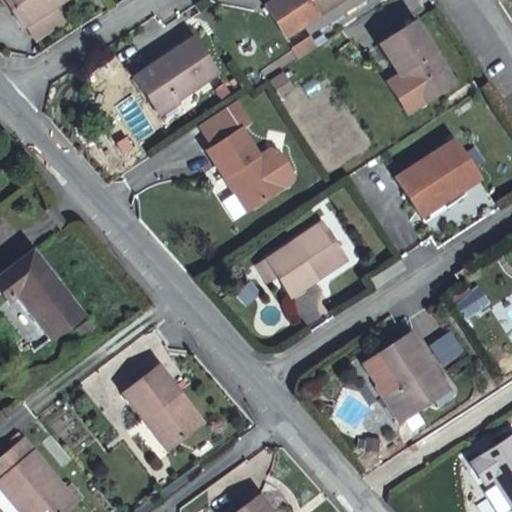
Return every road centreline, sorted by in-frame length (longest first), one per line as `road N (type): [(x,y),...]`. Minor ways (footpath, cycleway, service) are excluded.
road 1 (residential): [(0,105),(46,163),(261,384)]
road 2 (residential): [(511,215),(261,384)]
road 3 (residential): [(0,104),(158,0)]
road 4 (unknown): [(355,495),(511,391)]
road 5 (residential): [(261,384),(369,511)]
road 6 (unknown): [(272,395),(167,489),(161,511)]
